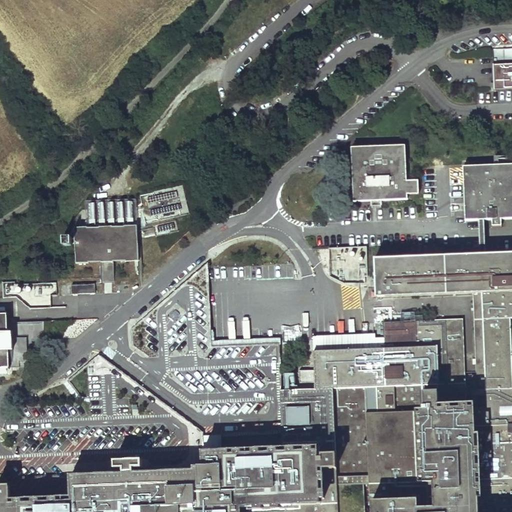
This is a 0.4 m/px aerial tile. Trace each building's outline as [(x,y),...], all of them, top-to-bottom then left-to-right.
[(494,59),(511,58),(511,49),(494,49),(494,59)] [(353,150),(354,204),(409,202),(407,149),(353,150)] [(511,169),(465,171),(466,224),(479,224),(486,224),(511,223),(511,169)] [(177,191),(140,198),(144,221),(181,214),(177,191)] [(156,235),(177,229),(175,222),(154,227),(156,235)] [(87,228),(75,228),(76,262),(88,262),(88,261),(101,261),(113,261),(112,260),(127,259),(127,260),(138,260),(137,226),(125,226),(125,227),(112,227),(100,227),(100,228),(87,228)] [(367,279),(367,248),(330,248),(330,279),(367,279)] [(3,285),(3,297),(22,297),(23,305),(54,304),(53,283),(3,285)] [(95,294),(94,286),(73,287),(73,295),(95,294)] [(6,313),(0,313),(0,366),(17,366),(17,360),(25,360),(24,337),(7,337),(6,313)] [(511,435),(511,391),(477,393),(474,402),(465,402),(462,320),(382,324),(383,349),(443,343),(444,380),(420,381),(421,409),(502,406),(511,435)] [(313,352),(314,389),(420,381),(444,380),(443,343),(383,349),(313,352)] [(283,390),(283,447),(333,445),(335,511),(368,511),(366,411),(421,409),(420,381),(314,389),(283,390)] [(511,511),(511,435),(502,406),(421,409),(366,411),(368,511),(511,511)] [(0,511),(335,511),(333,445),(283,447),(215,450),(215,467),(68,473),(69,498),(9,501),(8,484),(0,484),(0,511)]
